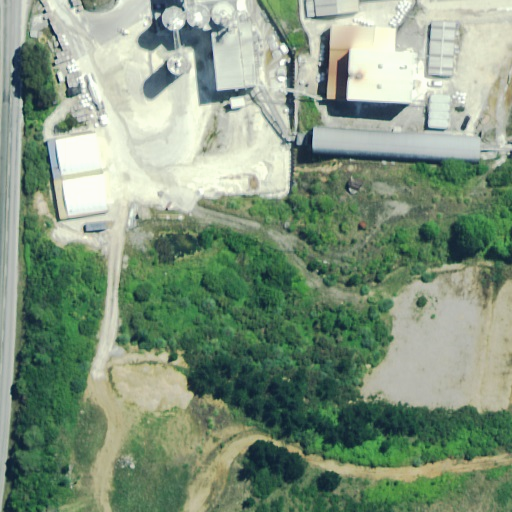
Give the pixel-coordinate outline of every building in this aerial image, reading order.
[(186,26),(187,23),(186,20),(185,17),(183,15),(180,13),(177,13),(174,13),(171,14),(169,16),(167,19),(167,22),(167,25),(168,28),(170,30),(173,32),(176,33),(179,32),(182,31),(185,29),(186,26)] [(238,18),(199,21),(204,86),(243,83),(238,18)] [(447,21),(420,19),(416,75),(444,77),(447,21)] [(192,70),(193,67),(192,64),(191,61),(189,59),(186,57),(183,57),(180,57),(177,58),(175,60),(173,63),(173,66),(173,69),(174,72),(177,74),(179,76),(182,77),(185,76),(188,75),(191,73),(192,70)] [(465,163),(467,139),(300,126),(298,150),(465,163)]
